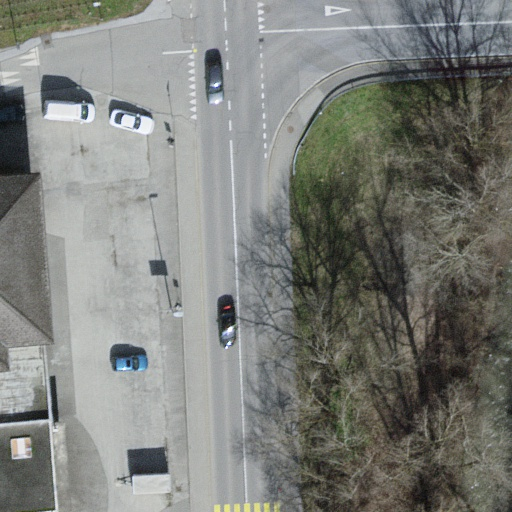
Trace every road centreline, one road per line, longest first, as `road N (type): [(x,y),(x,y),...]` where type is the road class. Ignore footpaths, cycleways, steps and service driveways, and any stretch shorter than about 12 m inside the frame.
road 1 (tertiary): [(228,41),(244,511)]
road 2 (tertiary): [(511,19),(228,41)]
road 3 (residential): [(228,41),(0,81)]
